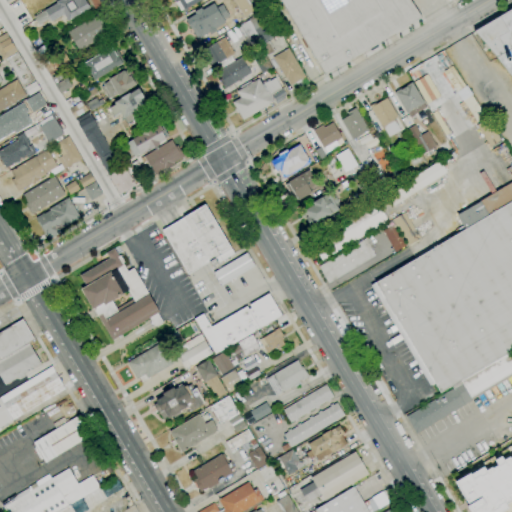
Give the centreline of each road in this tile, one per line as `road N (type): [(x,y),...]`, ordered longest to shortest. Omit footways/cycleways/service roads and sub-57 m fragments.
road 1 (tertiary): [(432,511),(124,0)]
road 2 (residential): [(0,289),(489,0)]
road 3 (tertiary): [(0,232),(166,511)]
